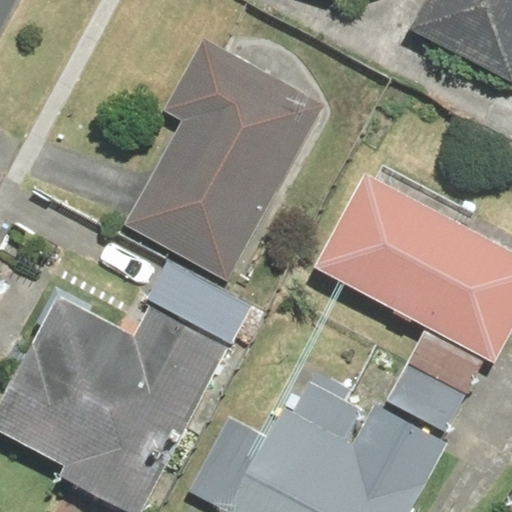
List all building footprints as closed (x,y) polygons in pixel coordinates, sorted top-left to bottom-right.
[(511,0),(437,0),(424,24),(511,71),(511,0)] [(142,216),(246,273),(334,112),(217,49),(187,104),(199,111),(142,216)] [(511,334),(511,242),(385,176),(336,266),(502,354),(511,334)] [(66,294),(7,423),(72,452),(60,477),(139,511),(171,511),(249,341),(162,302),(150,331),(66,294)] [(305,403),(246,511),(427,511),(467,440),(398,403),(377,441),(359,432),(376,400),(334,377),(316,409),(305,403)]
